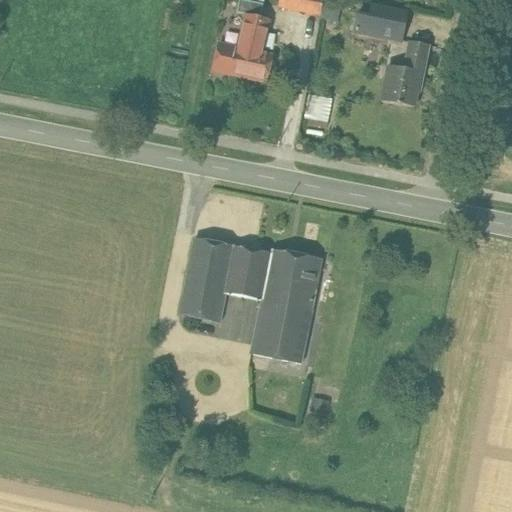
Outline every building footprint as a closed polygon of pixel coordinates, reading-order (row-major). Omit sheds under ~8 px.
[(263,5),(240,0),(237,14),(246,16),(245,22),(259,25),(263,5)] [(323,0),(279,0),(278,7),(320,16),(323,0)] [(407,12),(372,4),(370,16),(358,14),(354,33),(401,42),(407,12)] [(322,19),(338,21),(339,10),(323,9),(322,19)] [(245,22),(238,49),(237,49),(237,50),(219,45),(213,72),(266,84),(273,56),(262,54),(268,27),(259,25),(245,22)] [(428,46),(410,43),(405,70),(388,67),(381,103),(401,107),(401,106),(414,109),(418,86),(420,87),(428,46)] [(308,124),(330,126),(332,96),(310,95),(308,124)] [(234,248),(194,240),(179,316),(219,324),(234,248)] [(234,248),(219,324),(237,333),(256,330),(266,279),(271,254),(234,248)] [(321,260),(271,251),(271,254),(266,279),(316,288),(321,260)] [(316,288),(266,279),(256,330),(251,355),(301,365),(316,288)]
